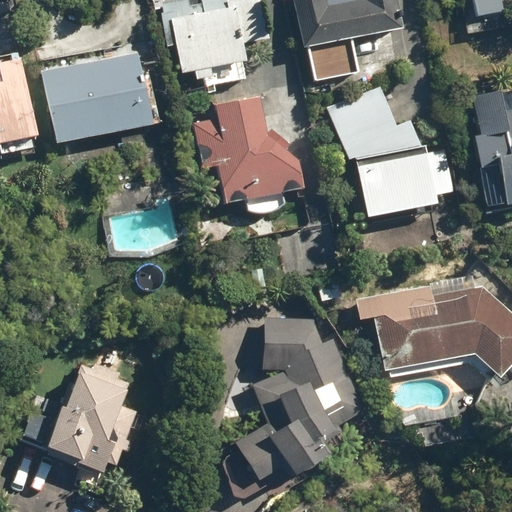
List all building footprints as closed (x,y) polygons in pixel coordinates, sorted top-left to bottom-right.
[(194,13),(191,0),(189,0),(173,3),(161,5),(164,24),(176,22),(185,73),(195,71),(197,81),(203,80),(204,86),(250,78),(247,62),(250,61),(247,44),(272,40),(264,0),(231,0),(229,0),(231,6),(194,13)] [(357,0),(329,6),(327,0),(298,0),(308,44),(404,24),(398,0),(357,0)] [(472,0),(475,18),(506,14),(504,0),(460,0),(463,0),(472,0)] [(141,55),(45,71),(57,143),(154,127),(141,55)] [(0,81),(0,143),(40,135),(22,57),(0,61),(0,66),(3,81),(0,81)] [(399,123),(381,80),(327,102),(352,161),(425,147),(412,118),(399,123)] [(511,92),(475,97),(485,173),(483,173),(488,210),(490,210),(511,207),(511,92)] [(286,205),(284,192),(309,188),(293,122),(271,128),(262,97),(217,106),(224,140),(194,125),(193,143),(203,146),(202,167),(218,168),(221,202),(246,198),(249,214),(271,215),(286,205)] [(363,164),(372,216),(444,204),(435,152),(363,164)] [(511,367),(511,310),(488,289),(466,287),(464,280),(432,284),(365,297),(357,303),(360,321),(378,318),(388,367),(479,353),(504,376),(511,367)] [(338,283),(318,286),(321,308),(341,305),(338,283)] [(318,323),(268,323),(268,344),(309,345),(315,356),(305,362),(283,373),(221,407),(263,485),(331,449),(323,436),(340,427),(331,408),(356,395),(345,373),(322,328),(318,330),(318,323)] [(85,457),(84,460),(110,468),(111,464),(122,468),(138,410),(127,407),(133,384),(123,381),(124,377),(83,365),(71,407),(66,406),(54,448),(85,457)]
